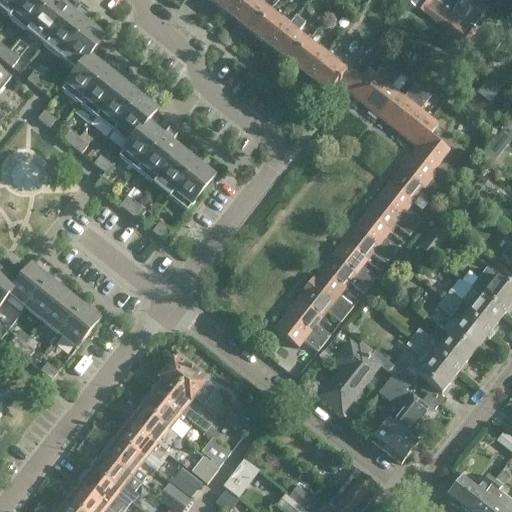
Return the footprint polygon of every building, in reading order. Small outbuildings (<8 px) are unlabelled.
[(0,0),(0,17),(7,23),(24,0),(0,0)] [(47,0),(24,0),(7,23),(24,36),(51,3),(47,0)] [(231,21),(247,0),(215,0),(211,6),(231,21)] [(247,0),(231,21),(249,36),(267,14),(256,6),(260,0),(247,0)] [(261,0),(259,3),(268,9),(274,0),(261,0)] [(422,14),(430,3),(425,0),(418,0),(414,8),(422,14)] [(41,50),(68,16),(51,3),(24,36),(41,50)] [(389,9),(371,9),(372,28),(389,27),(389,9)] [(463,32),(456,27),(461,20),(451,13),(447,17),(440,27),(457,40),(454,46),(462,52),(478,29),(469,23),(464,30),(463,32)] [(277,22),(267,14),(249,36),(269,51),(286,29),(289,25),(280,18),(277,22)] [(58,63),(74,44),(85,30),(68,16),(41,50),(58,63)] [(288,66),(305,44),(294,36),(302,25),(294,18),(289,25),(286,29),(269,51),(288,66)] [(496,28),(482,47),(492,54),(506,36),(496,28)] [(87,62),(97,49),(102,43),(85,30),(74,44),(58,63),(73,75),(74,76),(86,61),(87,62)] [(0,56),(5,61),(12,52),(3,44),(0,48),(0,56)] [(314,52),(305,44),(288,66),(307,81),(327,55),(318,47),(314,52)] [(12,52),(5,61),(14,68),(21,59),(12,52)] [(344,75),(333,67),(337,62),(327,55),(307,81),(326,96),(337,82),(344,88),(354,75),(347,70),(344,75)] [(104,75),(87,62),(86,61),(74,76),(73,75),(60,91),(79,106),(104,75)] [(363,107),(393,70),(384,63),(373,77),(367,73),(361,81),(354,75),(344,88),(351,93),(349,96),(363,107)] [(0,90),(10,78),(0,69),(0,90)] [(393,70),(363,107),(377,118),(395,95),(389,90),(400,76),(393,70)] [(39,88),(46,79),(37,72),(30,81),(39,88)] [(96,120),(121,88),(104,75),(79,106),(96,120)] [(487,105),(502,87),(491,78),(476,96),(487,105)] [(46,79),(39,88),(49,95),(56,86),(46,79)] [(403,101),(395,95),(377,118),(391,129),(420,92),(414,87),(403,101)] [(113,133),(138,102),(121,88),(96,120),(113,133)] [(420,92),(391,129),(404,140),(423,117),(418,113),(429,99),(420,92)] [(113,133),(128,145),(129,146),(144,127),(145,128),(155,115),(138,102),(113,133)] [(55,121),(44,112),(37,121),(49,130),(55,121)] [(432,174),(436,169),(448,154),(428,138),(437,127),(423,117),(404,140),(419,151),(413,159),(432,174)] [(129,146),(128,145),(116,160),(135,175),(162,141),(145,128),(144,127),(129,146)] [(73,149),(80,140),(71,133),(64,142),(73,149)] [(80,140),(73,149),(82,157),(90,148),(80,140)] [(162,141),(135,175),(152,189),(179,155),(162,141)] [(473,153),(462,165),(467,169),(477,157),(473,153)] [(179,155),(152,189),(169,202),(196,168),(179,155)] [(99,157),(93,165),(104,174),(111,166),(99,157)] [(412,158),(400,173),(437,202),(443,194),(430,184),(435,177),(432,174),(413,159),(412,158)] [(477,160),(466,173),(482,186),(493,173),(477,160)] [(196,168),(169,202),(187,215),(213,181),(196,168)] [(437,202),(400,173),(389,187),(412,206),(417,199),(431,210),(437,202)] [(499,186),(503,182),(495,175),(491,180),(499,186)] [(111,188),(100,179),(94,187),(105,197),(111,188)] [(389,187),(377,202),(414,231),(420,223),(407,212),(412,206),(389,187)] [(130,216),(138,207),(128,200),(121,209),(130,216)] [(377,202),(366,216),(389,235),(395,228),(408,239),(414,231),(377,202)] [(138,207),(130,216),(140,224),(147,215),(138,207)] [(440,208),(432,217),(457,237),(465,227),(440,208)] [(366,216),(355,231),(391,260),(398,252),(384,241),(389,235),(366,216)] [(160,226),(154,235),(165,244),(171,236),(160,226)] [(355,231),(343,245),(367,264),(372,257),(386,267),(391,260),(355,231)] [(367,264),(343,245),(332,259),(369,289),(375,281),(361,270),(367,264)] [(369,289),(332,259),(320,274),(344,292),(349,286),(362,296),(369,289)] [(14,289),(8,298),(24,311),(42,289),(47,283),(30,269),(15,288),(14,289)] [(450,276),(458,282),(462,276),(454,270),(450,276)] [(511,292),(508,289),(499,282),(485,271),(476,284),(464,274),(462,276),(458,282),(470,291),(503,318),(511,305),(511,292)] [(320,274),(309,288),(346,317),(352,310),(339,299),(344,292),(320,274)] [(0,276),(0,307),(8,298),(14,289),(15,288),(0,276)] [(47,283),(42,289),(24,311),(42,325),(64,296),(47,283)] [(309,288),(309,289),(298,302),(321,321),(326,314),(340,325),(346,317),(309,288)] [(487,337),(503,318),(470,291),(460,303),(461,305),(469,312),(464,318),(487,337)] [(456,312),(461,305),(460,303),(448,294),(443,301),(456,312)] [(64,296),(42,325),(59,338),(81,310),(64,296)] [(449,320),(456,312),(443,301),(436,310),(449,320)] [(321,321),(298,302),(286,317),(323,346),(329,339),(316,328),(321,321)] [(81,310),(59,338),(76,352),(98,324),(81,310)] [(323,346),(286,317),(274,332),(298,350),(303,343),(317,354),(323,346)] [(464,318),(448,337),(472,356),(487,337),(464,318)] [(412,340),(457,375),(472,356),(448,337),(439,349),(418,332),(412,340)] [(17,354),(23,346),(14,339),(8,347),(17,354)] [(441,395),(457,375),(412,340),(405,348),(418,358),(409,370),(402,365),(397,371),(413,383),(417,377),(441,395)] [(374,354),(360,343),(355,350),(349,345),(334,363),(344,371),(345,370),(363,385),(378,367),(381,370),(386,363),(374,354)] [(23,346),(17,354),(26,362),(32,354),(23,346)] [(163,376),(194,400),(206,384),(175,360),(163,376)] [(381,370),(392,378),(396,371),(386,363),(381,370)] [(40,373),(51,382),(57,374),(46,365),(40,373)] [(344,371),(322,397),(341,413),(363,385),(345,370),(344,371)] [(396,371),(392,378),(389,380),(378,395),(400,412),(391,424),(388,421),(371,443),(400,466),(417,444),(414,442),(435,415),(405,392),(413,383),(397,371),(396,371)] [(189,423),(206,436),(211,430),(186,410),(194,400),(163,376),(161,378),(164,381),(153,395),(179,415),(189,423)] [(183,430),(189,423),(179,415),(153,395),(141,410),(169,432),(182,442),(188,434),(183,430)] [(156,448),(169,432),(141,410),(128,426),(156,448)] [(222,423),(240,437),(247,427),(230,413),(222,423)] [(156,448),(128,426),(116,442),(156,473),(162,465),(159,464),(165,456),(156,448)] [(495,445),(511,459),(511,444),(502,436),(495,445)] [(216,467),(227,453),(211,441),(200,454),(206,459),(216,467)] [(143,488),(156,473),(116,442),(104,457),(140,486),(143,488)] [(135,493),(140,486),(104,457),(91,473),(119,495),(126,487),(135,493)] [(216,467),(206,459),(196,472),(206,479),(216,467)] [(326,469),(335,476),(343,467),(334,460),(326,469)] [(255,471),(240,461),(222,485),(236,496),(255,471)] [(470,511),(501,474),(501,473),(504,470),(497,465),(476,491),(461,480),(444,501),(457,511),(470,511)] [(168,483),(189,499),(200,485),(180,469),(168,483)] [(356,472),(351,480),(338,496),(359,511),(364,511),(375,499),(368,493),(374,486),(356,472)] [(113,503),(119,495),(91,473),(79,489),(108,511),(119,511),(122,509),(113,503)] [(496,493),(506,481),(501,474),(470,511),(505,511),(511,505),(496,493)] [(257,488),(271,500),(279,490),(265,478),(257,488)] [(285,498),(301,511),(307,511),(314,504),(295,487),(285,498)] [(165,488),(157,499),(173,511),(179,511),(185,504),(165,488)] [(108,511),(79,489),(66,505),(74,511),(108,511)] [(228,511),(236,504),(223,493),(213,504),(221,511),(228,511)] [(301,511),(285,498),(283,496),(274,506),(281,511),(301,511)] [(359,511),(338,496),(326,511),(323,509),(320,511),(359,511)]
